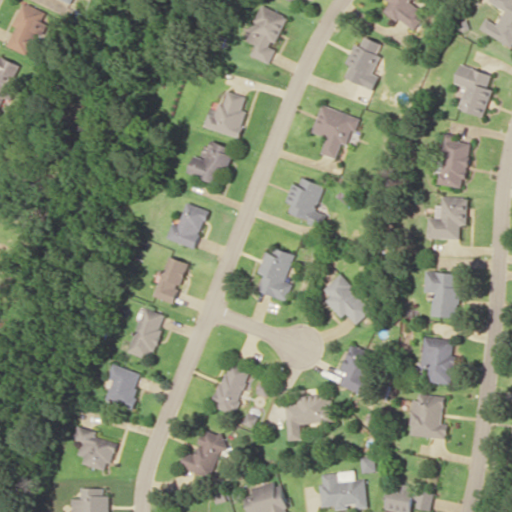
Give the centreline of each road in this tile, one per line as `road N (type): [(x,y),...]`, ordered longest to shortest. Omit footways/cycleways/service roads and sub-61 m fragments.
road 1 (residential): [(145,511),(146,484),(239,232),(300,80),(343,0)]
road 2 (residential): [(466,511),(481,456),(511,153)]
